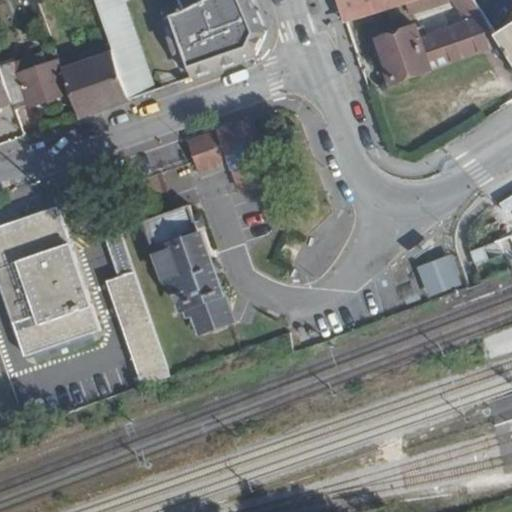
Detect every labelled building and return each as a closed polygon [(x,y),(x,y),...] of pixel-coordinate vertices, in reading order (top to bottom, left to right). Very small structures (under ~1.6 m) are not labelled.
[(38,0),(43,12),(58,6),(55,0),(38,0)] [(92,0),(112,51),(130,98),(155,89),(127,14),(121,3),(126,0),(92,0)] [(172,16),(179,35),(171,38),(182,68),(189,66),(193,76),(254,56),(269,34),(252,0),(207,0),(185,12),(172,16)] [(177,0),(185,12),(207,0),(177,0)] [(339,0),(347,23),(419,0),(339,0)] [(449,0),(464,22),(422,37),(419,27),(381,41),(396,85),(504,45),(499,35),(475,0),(449,0)] [(162,10),(166,19),(172,16),(182,10),(177,2),(162,10)] [(511,25),(499,35),(504,45),(511,56),(511,25)] [(64,70),(72,92),(81,115),(130,98),(112,51),(64,70)] [(0,61),(0,64),(13,101),(16,109),(30,104),(31,107),(72,92),(64,70),(61,61),(20,75),(13,58),(0,61)] [(0,105),(13,101),(0,64),(0,105)] [(194,139),(204,168),(236,157),(246,189),(277,179),(257,117),(194,139)] [(149,220),(169,284),(178,281),(185,304),(193,302),(201,327),(231,318),(202,227),(199,216),(195,204),(149,220)] [(0,227),(0,251),(35,351),(59,343),(75,337),(105,326),(64,205),(0,227)] [(199,216),(202,227),(210,224),(206,213),(199,216)] [(110,235),(122,272),(137,266),(125,230),(110,235)] [(489,259),(485,248),(478,250),(472,252),(476,264),(482,262),(489,259)] [(0,266),(30,352),(35,351),(0,251),(0,266)] [(430,296),(461,285),(452,260),(436,266),(421,271),(430,296)] [(111,276),(148,382),(175,371),(137,266),(122,272),(111,276)] [(59,343),(63,353),(79,348),(75,337),(59,343)]
